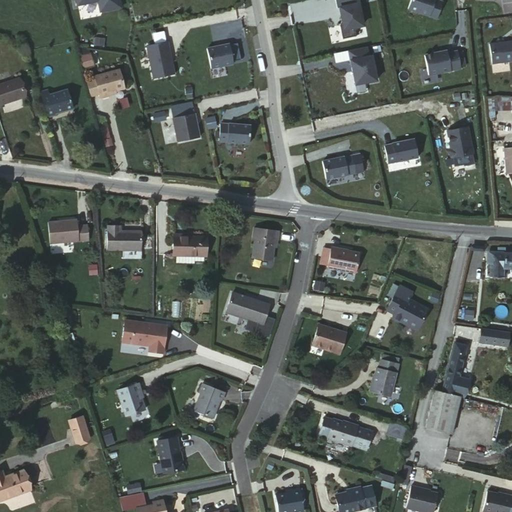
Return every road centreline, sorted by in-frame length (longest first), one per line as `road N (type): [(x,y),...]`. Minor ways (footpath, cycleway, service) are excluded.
road 1 (residential): [(246,494),(235,443),(296,291),(307,211)]
road 2 (tertiary): [(0,169),(289,208)]
road 3 (residential): [(424,459),(416,425),(461,231)]
road 4 (track): [(490,232),(469,0)]
road 5 (residential): [(240,0),(289,208)]
road 6 (unknown): [(271,131),(330,109),(437,91)]
road 7 (tertiary): [(307,211),(461,231)]
